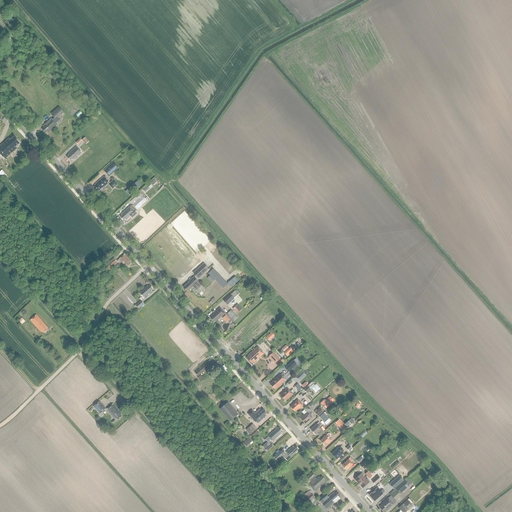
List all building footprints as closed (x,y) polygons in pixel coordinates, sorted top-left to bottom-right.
[(47,133),(56,125),(61,121),(58,117),(63,112),(59,107),(51,113),(55,117),(52,119),(52,118),(42,127),(43,128),(41,130),(44,133),(46,132),(47,133)] [(9,138),(0,146),(0,154),(4,159),(17,148),(16,146),(20,143),(14,137),(10,140),(9,138)] [(77,156),(77,157),(81,153),(76,147),(69,153),(69,154),(67,155),(68,156),(66,157),(70,161),(71,160),(72,160),(77,156)] [(104,170),(109,176),(119,168),(113,162),(104,170)] [(112,181),(109,183),(103,177),(95,184),(96,184),(94,186),(95,187),(93,188),(97,192),(98,190),(99,191),(104,186),(104,187),(107,184),(112,189),(116,185),(112,181)] [(145,192),(152,186),(150,183),(143,190),(145,192)] [(129,196),(136,190),(133,186),(125,192),(129,196)] [(137,210),(147,201),(140,193),(130,202),(137,210)] [(125,221),(130,217),(132,219),(138,213),(131,206),(129,208),(121,214),(122,216),(120,217),(123,221),(124,220),(125,221)] [(131,264),(130,263),(131,262),(125,255),(119,260),(126,267),(127,265),(128,267),(131,264)] [(118,263),(114,258),(104,267),(108,272),(118,263)] [(193,273),(198,279),(209,269),(204,264),(193,273)] [(220,277),(213,269),(208,274),(210,276),(215,281),(220,277)] [(235,276),(227,283),(230,287),(238,281),(235,276)] [(188,282),(189,283),(183,288),(187,292),(193,287),(196,291),(200,288),(198,284),(193,278),(188,282)] [(153,289),(150,286),(148,287),(147,286),(139,293),(144,299),(152,292),(151,291),(153,289)] [(238,295),(239,294),(235,290),(230,295),(233,299),(238,295)] [(233,299),(230,295),(223,301),(227,305),(233,299)] [(237,314),(242,309),(237,304),(233,309),(237,314)] [(215,321),(216,322),(225,314),(219,308),(210,316),(211,317),(210,318),(213,322),(215,321)] [(238,317),(236,315),(232,310),(227,315),(233,322),(238,317)] [(43,332),(45,333),(48,330),(47,329),(48,328),(43,322),(43,321),(37,314),(30,320),(42,333),(43,332)] [(257,347),(256,348),(251,352),(252,353),(247,358),(248,359),(247,359),(251,363),(253,362),(254,363),(264,354),(257,347)] [(289,357),(295,350),(291,347),(285,353),(289,357)] [(280,359),(274,352),(268,357),(275,364),(280,359)] [(293,361),(285,368),(288,372),(296,364),(293,361)] [(227,374),(225,373),(227,371),(226,370),(227,369),(224,366),(223,367),(218,362),(213,367),(221,376),(223,375),(224,376),(227,374)] [(198,377),(209,367),(206,364),(195,373),(196,374),(198,377)] [(296,377),(299,381),(305,376),(302,372),(296,377)] [(280,375),(277,377),(273,381),(273,382),(270,384),(274,390),(278,387),(283,383),(282,383),(285,380),(280,375)] [(312,382),(309,385),(312,389),(316,393),(320,389),(316,384),(315,386),(312,382)] [(292,389),(296,393),(303,387),(299,383),(292,389)] [(304,390),(307,393),(312,389),(309,385),(304,390)] [(283,393),(280,396),(285,401),(288,398),(288,399),(293,394),(294,396),(296,394),(292,390),(290,392),(287,388),(283,393)] [(298,409),(298,410),(303,406),(297,400),(293,404),(290,407),(295,412),(298,409)] [(322,405),(320,407),(323,411),(329,405),(324,400),(320,403),(322,405)] [(106,409),(99,401),(93,407),(100,414),(106,409)] [(227,402),(219,409),(230,422),(238,415),(227,402)] [(121,416),(120,415),(121,414),(113,405),(107,410),(115,419),(116,418),(117,419),(121,416)] [(318,416),(323,412),(320,408),(315,412),(318,416)] [(309,415),(311,414),(312,414),(312,411),(310,409),(308,409),(307,410),(306,409),(302,412),(304,415),(300,419),(305,424),(312,418),(309,415)] [(260,410),(255,414),(253,411),(249,415),(256,423),(257,422),(258,423),(266,416),(265,415),(267,413),(264,410),(262,412),(260,410)] [(329,419),(324,413),(319,417),(324,423),(329,419)] [(351,424),(354,422),(351,418),(344,425),(342,422),(337,426),(343,432),(351,425),(351,424)] [(315,435),(317,433),(319,436),(324,432),(319,427),(321,425),(319,422),(317,424),(310,430),(315,435)] [(253,424),(246,430),(250,435),(257,429),(253,424)] [(268,437),(265,440),(267,442),(269,441),(270,443),(272,441),(272,442),(281,433),(282,431),(279,428),(278,429),(277,428),(268,436),(268,437)] [(331,440),(329,438),(331,436),(328,434),(326,435),(320,441),(324,446),(331,440)] [(243,443),(246,447),(253,441),(249,438),(243,443)] [(265,444),(262,446),(264,449),(267,451),(273,445),(270,443),(269,441),(267,442),(265,444)] [(282,450),(280,452),(283,455),(283,456),(284,457),(287,461),(298,452),(297,451),(298,449),(295,446),(294,448),(292,446),(285,453),(282,450)] [(343,453),(341,451),(342,449),(340,447),(338,448),(332,454),(336,459),(343,453)] [(280,452),(274,457),(277,461),(283,456),(283,455),(280,452)] [(353,464),(351,462),(353,460),(350,457),(348,459),(342,465),(346,470),(353,464)] [(368,459),(360,466),(364,470),(371,463),(368,459)] [(320,478),(319,476),(316,479),(314,477),(315,477),(312,473),(306,478),(309,481),(310,481),(312,483),(309,485),(315,492),(325,483),(323,481),(325,480),(322,477),(320,478)] [(355,479),(358,484),(365,478),(363,477),(364,476),(362,473),(361,474),(355,479)] [(382,480),(378,476),(372,481),(375,485),(382,480)] [(399,476),(394,480),(398,485),(403,480),(399,476)] [(366,480),(365,478),(358,484),(362,488),(369,483),(368,483),(369,482),(367,479),(366,480)] [(405,480),(395,489),(400,494),(409,486),(405,480)] [(377,488),(369,496),(374,502),(381,496),(385,492),(384,492),(384,491),(383,490),(381,492),(380,492),(377,488)] [(307,508),(315,500),(316,500),(309,491),(302,497),(306,501),(299,507),(302,510),(305,507),(307,508)] [(338,497),(339,496),(337,492),(335,494),(334,492),(328,497),(325,494),(318,500),(326,509),(339,498),(338,497)] [(383,504),(379,508),(383,511),(384,511),(393,505),(387,498),(382,503),(383,504)] [(407,500),(398,509),(401,511),(405,511),(412,506),(407,500)]
